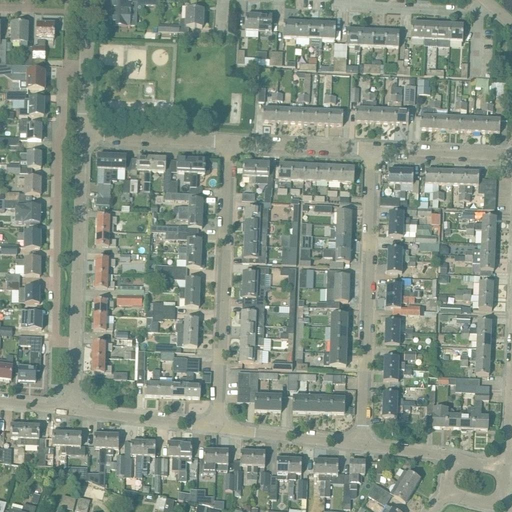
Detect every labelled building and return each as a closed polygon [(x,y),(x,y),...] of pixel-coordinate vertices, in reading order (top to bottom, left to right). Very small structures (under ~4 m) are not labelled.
[(112,26),(112,27),(137,28),(138,4),(128,4),(113,3),(112,18),(110,18),(110,26),(112,26)] [(180,20),(179,27),(180,28),(202,29),(203,20),(205,20),(205,14),(203,14),(203,12),(196,12),(196,7),(187,7),(186,21),(180,20)] [(259,17),(246,16),(245,33),(258,33),(259,17)] [(272,18),(259,17),(258,33),(271,34),(272,18)] [(296,41),(297,24),(284,23),(283,40),(296,41)] [(310,24),(297,24),(296,41),(309,41),(310,24)] [(323,25),(310,24),(309,41),(322,42),(323,25)] [(424,42),(424,25),(412,24),(411,41),(424,42)] [(30,68),(33,68),(33,49),(27,49),(28,25),(12,25),(12,35),(11,45),(21,45),(21,53),(26,53),(25,68),(30,68)] [(53,42),(54,26),(38,25),(37,41),(38,41),(37,48),(33,48),(33,49),(33,68),(45,68),(45,41),(53,42)] [(336,26),(323,25),(322,42),(335,42),(336,26)] [(437,26),(424,25),(424,42),(436,42),(437,26)] [(180,28),(179,27),(159,26),(158,34),(180,35),(180,28)] [(449,43),(450,26),(437,26),(436,42),(436,49),(449,49),(449,43)] [(463,27),(450,26),(449,43),(463,43),(463,27)] [(354,48),(354,52),(359,53),(359,48),(360,32),(355,31),(355,29),(348,28),(348,31),(347,31),(347,47),(354,48)] [(373,32),(360,32),(359,48),(372,49),(373,32)] [(385,49),(386,33),(373,32),(372,49),(385,49)] [(399,34),(386,33),(385,49),(398,50),(399,34)] [(346,59),(347,46),(334,45),(334,59),(346,59)] [(371,75),(372,66),(364,66),(363,75),(371,75)] [(30,73),(30,68),(13,67),(13,83),(27,83),(27,91),(34,91),(44,91),(45,74),(30,73)] [(372,68),(371,75),(380,76),(380,68),(372,68)] [(415,80),(409,80),(409,88),(405,88),(404,106),(414,107),(415,88),(415,80)] [(418,88),(418,96),(430,96),(430,88),(418,88)] [(396,97),(397,89),(391,89),(390,104),(388,104),(388,112),(382,112),(381,125),(395,126),(396,97)] [(396,97),(395,126),(408,127),(409,113),(401,113),(402,104),(401,104),(401,90),(397,89),(396,97)] [(368,124),(370,95),(364,95),(364,102),(362,102),(362,111),(355,110),(355,124),(368,124)] [(375,96),(370,95),(368,124),(381,125),(382,112),(376,111),(377,103),(375,103),(375,96)] [(13,111),(20,111),(19,118),(30,118),(34,118),(44,118),(44,117),(45,116),(45,112),(44,111),(44,101),(26,101),(24,101),(25,102),(13,102),(13,111)] [(427,118),(420,118),(420,131),(433,132),(434,118),(434,111),(435,103),(429,103),(429,110),(427,110),(427,118)] [(330,108),(317,108),(316,113),(316,126),(329,127),(330,114),(330,108)] [(276,124),(276,111),(269,111),(263,110),(262,124),(276,124)] [(289,125),(290,112),(276,111),(276,124),(289,125)] [(447,111),(440,111),(434,111),(434,118),(433,132),(446,133),(447,119),(447,111)] [(303,112),(290,112),(289,125),(302,126),(303,112)] [(316,113),(303,112),(302,126),(316,126),(316,113)] [(466,120),(466,112),(461,112),(460,120),(460,133),(473,134),(473,120),(466,120)] [(487,113),(481,113),(474,113),(473,120),(473,134),(486,134),(487,121),(487,113)] [(343,114),(330,114),(329,127),(342,128),(343,114)] [(447,119),(446,133),(460,133),(460,120),(447,119)] [(500,122),(487,121),(486,134),(499,135),(500,122)] [(28,143),(41,143),(41,127),(28,127),(28,122),(19,122),(19,134),(28,134),(28,143)] [(0,139),(0,147),(18,148),(19,140),(0,139)] [(41,155),(20,155),(20,162),(28,162),(28,170),(41,170),(41,155)] [(111,182),(112,158),(98,157),(97,171),(104,171),(104,182),(111,182)] [(126,158),(112,158),(111,182),(117,183),(117,172),(125,172),(126,158)] [(151,186),(152,159),(138,159),(137,169),(137,173),(144,173),(143,185),(151,186)] [(165,170),(166,160),(152,159),(151,173),(165,174),(165,170)] [(177,174),(184,175),(184,185),(190,185),(191,161),(185,161),(184,159),(180,159),(179,161),(178,161),(177,174)] [(191,161),(190,185),(190,196),(202,197),(202,189),(196,189),(197,175),(205,176),(205,168),(208,168),(209,160),(199,159),(199,162),(191,161)] [(256,165),(244,164),(243,180),(249,180),(249,186),(255,186),(256,165)] [(261,180),(268,181),(269,165),(256,165),(255,186),(261,186),(261,180)] [(292,167),(279,166),(279,181),(291,182),(292,167)] [(304,167),(292,167),(291,182),(304,182),(304,167)] [(317,168),(304,167),(304,182),(316,183),(317,168)] [(329,168),(317,168),(316,183),(329,184),(329,168)] [(342,169),(329,168),(329,184),(341,184),(342,169)] [(354,170),(342,169),(341,184),(353,185),(354,170)] [(401,172),(389,171),(388,186),(394,187),(394,193),(395,193),(395,200),(400,200),(400,192),(400,187),(401,172)] [(413,172),(401,172),(400,187),(413,187),(413,172)] [(439,173),(425,173),(425,186),(438,187),(439,173)] [(452,173),(439,173),(438,187),(452,187),(452,173)] [(465,174),(452,173),(452,187),(459,187),(459,203),(464,203),(465,174)] [(465,174),(464,203),(470,203),(470,196),(472,196),(472,188),(478,188),(479,174),(465,174)] [(26,181),(17,181),(17,188),(26,188),(26,197),(40,198),(40,181),(26,180),(26,181)] [(110,201),(110,186),(99,186),(98,200),(110,201)] [(267,190),(265,190),(264,204),(270,205),(271,199),(272,199),(272,190),(267,190)] [(287,191),(272,190),(272,199),(272,200),(278,200),(278,195),(287,196),(287,191)] [(4,194),(4,202),(19,202),(19,195),(4,194)] [(202,216),(203,202),(202,202),(202,197),(190,196),(177,195),(170,195),(165,195),(165,202),(189,203),(189,209),(179,209),(178,215),(202,216)] [(255,204),(255,196),(242,195),(242,203),(255,204)] [(4,202),(0,202),(0,213),(5,213),(5,210),(16,210),(18,210),(18,209),(19,209),(19,202),(4,202)] [(270,211),(270,205),(264,204),(255,204),(254,204),(254,210),(246,210),(245,223),(268,223),(268,211),(270,211)] [(16,210),(16,225),(24,225),(30,225),(30,227),(38,227),(38,225),(40,225),(40,215),(39,215),(39,212),(40,212),(40,209),(24,208),(24,209),(19,209),(18,209),(18,210),(16,210)] [(462,220),(474,221),(474,214),(463,213),(462,220)] [(165,235),(188,236),(188,230),(188,229),(156,227),(156,214),(151,214),(150,234),(151,234),(165,235)] [(351,215),(337,214),(337,227),(351,227),(351,215)] [(404,215),(389,214),(388,226),(417,227),(417,222),(410,222),(410,220),(404,220),(404,215)] [(178,215),(178,222),(188,222),(188,229),(188,230),(202,230),(202,216),(178,215)] [(116,227),(117,219),(110,219),(97,218),(97,233),(109,234),(114,234),(114,226),(116,227)] [(466,226),(466,232),(474,232),(482,232),(495,233),(496,219),(486,219),(482,219),(482,226),(474,225),(474,227),(466,226)] [(259,236),(267,236),(268,223),(245,223),(245,224),(243,223),(243,229),(245,229),(245,235),(259,236)] [(298,224),(293,224),(292,231),(291,231),(291,237),(290,237),(297,237),(298,224)] [(311,238),(312,226),(302,225),(301,238),(306,238),(311,238)] [(417,227),(388,226),(388,239),(403,239),(403,234),(415,235),(415,234),(417,234),(417,237),(416,237),(415,245),(420,245),(439,246),(439,238),(437,238),(424,237),(424,227),(417,227)] [(331,239),(350,239),(351,227),(337,227),(331,227),(331,239)] [(494,246),(495,233),(482,232),(481,246),(494,246)] [(109,248),(116,249),(116,242),(109,242),(109,234),(97,233),(96,248),(109,249),(109,248)] [(40,250),(40,234),(25,234),(25,235),(16,235),(16,243),(25,243),(25,250),(40,250)] [(259,236),(245,235),(245,247),(258,248),(266,248),(266,242),(260,242),(258,242),(259,236)] [(328,251),(350,252),(352,251),(353,246),(350,245),(350,239),(336,239),(329,239),(328,245),(328,251)] [(179,249),(178,255),(204,256),(204,242),(188,242),(187,249),(179,249)] [(439,246),(420,245),(420,253),(439,253),(439,246)] [(465,258),(473,258),(480,259),(494,260),(494,246),(481,246),(481,252),(472,252),(472,253),(465,252),(465,258)] [(258,248),(245,247),(244,260),(249,260),(249,266),(266,266),(266,248),(258,248)] [(306,250),(301,250),(300,268),(311,269),(311,267),(310,267),(311,260),(306,260),(306,251),(306,250)] [(402,263),(409,263),(415,263),(416,258),(408,258),(408,259),(402,258),(403,251),(388,250),(387,263),(402,263)] [(349,265),(350,252),(328,251),(323,251),(323,260),(332,260),(332,264),(349,265)] [(187,263),(186,269),(203,270),(204,256),(178,255),(178,262),(187,263)] [(483,272),(493,273),(494,260),(480,259),(480,272),(483,272)] [(95,275),(108,276),(108,268),(115,268),(115,262),(108,262),(108,261),(96,260),(95,275)] [(7,283),(20,283),(20,277),(25,277),(25,278),(40,278),(40,261),(15,261),(15,276),(6,276),(6,283),(7,283)] [(402,263),(387,263),(387,275),(402,275),(402,263)] [(243,275),(243,287),(270,288),(271,277),(268,277),(269,270),(256,269),(256,276),(253,276),(253,275),(243,275)] [(296,271),(288,270),(288,289),(290,289),(295,289),(296,271)] [(327,273),(327,290),(348,291),(349,279),(340,278),(340,273),(327,273)] [(164,281),(176,282),(177,275),(154,274),(154,283),(164,284),(164,281)] [(107,291),(114,291),(114,284),(107,284),(108,276),(95,275),(95,291),(107,291)] [(200,283),(200,282),(186,281),(185,290),(180,289),(179,295),(199,296),(200,296),(200,292),(202,292),(202,283),(200,283)] [(20,283),(7,283),(7,292),(19,292),(19,305),(25,305),(40,305),(40,290),(19,290),(20,283)] [(479,291),(479,298),(492,298),(493,285),(483,284),(480,284),(479,284),(479,285),(479,286),(479,291)] [(415,299),(415,295),(413,295),(408,295),(408,294),(401,294),(401,287),(386,286),(386,299),(415,299)] [(270,292),(270,288),(243,287),(242,300),(249,300),(249,307),(264,308),(265,292),(270,292)] [(118,297),(144,297),(144,289),(118,288),(118,297)] [(327,290),(326,310),(339,311),(339,304),(348,304),(348,291),(327,290)] [(199,296),(179,295),(179,301),(185,301),(185,309),(199,310),(199,296)] [(134,299),(118,298),(117,307),(134,308),(134,299)] [(470,303),(470,304),(479,304),(478,311),(492,312),(492,298),(479,298),(479,299),(471,298),(470,303)] [(386,299),(385,311),(393,311),(393,317),(423,318),(424,308),(407,308),(407,310),(401,310),(401,305),(407,305),(407,304),(414,304),(415,299),(386,299)] [(94,318),(106,318),(106,310),(113,311),(113,304),(107,304),(107,303),(94,303),(94,318)] [(148,313),(175,315),(176,304),(163,304),(163,305),(148,304),(148,313)] [(264,308),(249,307),(249,315),(242,314),(241,327),(263,327),(264,308)] [(461,308),(440,307),(440,314),(461,315),(461,308)] [(289,315),(289,329),(294,329),(295,309),(289,309),(285,309),(279,308),(278,312),(278,313),(280,316),(281,315),(289,315)] [(303,309),(298,309),(298,320),(297,330),(304,330),(304,325),(309,325),(309,320),(303,320),(303,317),(304,317),(304,316),(308,316),(309,310),(303,310),(303,309)] [(175,315),(148,313),(147,313),(146,334),(154,334),(158,334),(158,323),(163,324),(163,321),(175,322),(175,315)] [(42,332),(42,316),(22,315),(21,331),(42,332)] [(348,317),(331,316),(331,329),(347,330),(348,317)] [(456,325),(470,326),(470,318),(457,317),(440,316),(439,323),(448,324),(448,320),(456,321),(456,325)] [(106,318),(94,318),(93,333),(112,333),(113,326),(106,326),(106,318)] [(420,326),(420,318),(406,318),(406,326),(420,326)] [(175,334),(198,336),(198,322),(188,321),(184,321),(184,326),(176,326),(175,334)] [(385,335),(400,335),(400,323),(385,322),(385,335)] [(469,336),(477,337),(490,337),(491,324),(478,323),(477,330),(469,330),(469,331),(462,330),(461,336),(469,336)] [(241,340),(263,340),(264,328),(263,328),(263,327),(241,327),(241,340)] [(294,329),(289,329),(286,329),(286,336),(280,336),(280,341),(288,341),(293,341),(294,329)] [(347,330),(331,329),(330,342),(347,343),(347,330)] [(198,336),(175,334),(175,335),(177,335),(177,348),(173,348),(174,347),(155,347),(155,354),(161,354),(174,355),(181,355),(181,349),(197,350),(198,336)] [(385,335),(384,347),(399,347),(400,335),(385,335)] [(177,345),(177,336),(165,336),(164,344),(177,345)] [(477,337),(476,350),(490,351),(490,337),(477,337)] [(21,383),(21,384),(27,385),(27,384),(35,384),(36,372),(40,372),(41,340),(28,340),(28,347),(32,348),(31,370),(20,370),(19,383),(21,383)] [(264,340),(263,340),(241,340),(240,352),(262,353),(262,352),(254,352),(255,348),(263,348),(264,340)] [(347,343),(330,342),(330,355),(346,355),(347,343)] [(93,360),(105,360),(105,352),(112,353),(112,346),(105,346),(105,345),(93,345),(93,360)] [(490,351),(476,350),(476,363),(489,364),(490,351)] [(261,365),(262,353),(240,352),(240,365),(261,365)] [(174,355),(161,354),(160,363),(174,363),(174,360),(174,355)] [(293,354),(288,354),(287,354),(287,364),(273,363),(272,371),(292,372),(293,354)] [(302,365),(303,355),(296,354),(296,372),(307,373),(307,366),(302,365)] [(346,355),(330,355),(324,355),(324,368),(346,368),(346,355)] [(14,358),(7,357),(6,362),(0,361),(0,380),(11,382),(14,358)] [(404,371),(412,372),(412,367),(405,366),(405,364),(399,364),(399,359),(384,358),(383,371),(398,371),(404,371)] [(105,360),(93,360),(92,375),(104,375),(111,375),(112,368),(105,368),(105,360)] [(181,372),(182,360),(174,360),(174,363),(173,372),(181,372)] [(199,362),(187,361),(185,400),(200,401),(200,387),(193,387),(194,374),(199,375),(199,362)] [(476,363),(475,377),(489,377),(489,364),(476,363)] [(398,371),(383,371),(383,383),(398,383),(398,371)] [(158,399),(159,372),(153,372),(152,385),(145,385),(145,398),(158,399)] [(160,372),(159,372),(158,399),(172,400),(173,386),(173,380),(160,379),(160,372)] [(238,374),(238,383),(250,383),(250,375),(238,374)] [(268,381),(269,375),(250,375),(250,383),(249,390),(249,395),(257,395),(258,381),(268,381)] [(306,382),(306,377),(288,376),(288,392),(296,392),(297,383),(298,382),(306,382)] [(345,386),(346,378),(332,377),(332,383),(332,385),(345,386)] [(185,400),(186,380),(180,379),(180,386),(173,386),(172,400),(185,400)] [(398,395),(383,394),(382,407),(397,407),(398,395)] [(475,395),(474,409),(473,432),(487,432),(488,419),(480,418),(481,402),(488,403),(489,396),(475,395)] [(237,397),(237,404),(249,405),(249,397),(237,397)] [(268,414),(268,398),(255,397),(255,413),(268,414)] [(331,416),(332,397),(332,399),(319,399),(318,415),(331,416)] [(337,397),(332,397),(331,416),(344,416),(345,400),(337,400),(337,397)] [(281,414),(281,398),(268,398),(268,414),(281,414)] [(306,415),(306,398),(293,398),(293,415),(306,415)] [(318,415),(319,399),(306,398),(306,415),(318,415)] [(397,407),(382,407),(382,419),(397,420),(397,415),(403,415),(403,413),(410,413),(411,408),(403,407),(397,407)] [(460,431),(461,431),(461,432),(462,434),(466,434),(467,432),(467,431),(473,432),(474,409),(467,409),(467,413),(461,413),(461,415),(460,431)] [(447,410),(433,410),(433,417),(432,430),(447,431),(447,410)] [(448,410),(447,410),(447,431),(460,431),(461,415),(454,414),(454,413),(452,411),(448,411),(448,410)] [(25,447),(25,427),(20,427),(20,425),(11,424),(11,440),(18,441),(17,447),(25,447)] [(39,428),(25,427),(25,447),(38,448),(39,428)] [(67,435),(62,435),(62,432),(53,431),(53,448),(60,448),(60,454),(66,455),(67,435)] [(66,455),(66,456),(85,457),(85,449),(81,449),(81,432),(72,432),(72,435),(67,435),(66,455)] [(94,446),(94,451),(99,451),(99,462),(99,467),(105,467),(105,464),(107,436),(102,436),(102,434),(95,434),(95,433),(94,433),(94,436),(94,446)] [(105,464),(105,467),(105,468),(105,471),(106,471),(105,474),(106,474),(110,474),(110,472),(110,471),(111,471),(111,465),(111,457),(113,457),(113,452),(118,452),(119,447),(119,437),(107,436),(105,464)] [(131,448),(130,458),(136,458),(135,480),(142,480),(142,477),(143,459),(143,443),(131,443),(131,448)] [(143,459),(142,477),(147,477),(147,472),(147,465),(150,465),(150,459),(155,459),(155,454),(156,444),(143,443),(143,459)] [(179,473),(179,483),(186,483),(186,474),(186,465),(191,465),(192,460),(192,455),(192,445),(192,443),(184,443),(184,445),(180,445),(179,472),(179,473)] [(179,473),(180,445),(167,444),(167,459),(172,459),(172,473),(179,473)] [(11,451),(3,450),(3,463),(3,465),(11,466),(11,451)] [(53,450),(46,450),(45,456),(45,468),(53,468),(53,450)] [(201,462),(200,475),(215,475),(216,473),(216,467),(216,452),(211,452),(211,450),(204,450),(204,462),(201,462)] [(216,467),(216,473),(221,473),(227,473),(227,469),(228,467),(228,468),(229,452),(229,451),(221,450),(221,453),(216,452),(216,467)] [(252,482),(252,472),(253,453),(240,453),(240,468),(248,468),(247,481),(252,482)] [(252,482),(257,482),(258,469),(265,469),(265,454),(253,453),(252,472),(252,482)] [(45,468),(45,456),(38,456),(37,456),(37,468),(45,468)] [(117,457),(116,476),(124,477),(124,457),(117,457)] [(276,478),(277,478),(277,481),(288,482),(289,461),(277,460),(276,475),(276,478)] [(302,461),(289,461),(288,482),(288,496),(293,496),(294,482),(296,482),(296,476),(301,476),(302,461)] [(320,498),(325,498),(325,472),(326,462),(314,462),(313,477),(319,477),(319,483),(320,483),(320,498)] [(338,463),(326,462),(325,498),(330,498),(330,483),(330,478),(338,478),(338,463)] [(353,501),(356,498),(357,486),(361,486),(361,477),(364,477),(365,464),(350,463),(350,477),(349,487),(344,487),(343,511),(350,511),(350,501),(353,501)] [(72,478),(82,483),(87,485),(88,476),(87,476),(87,471),(86,471),(72,470),(72,478)] [(412,494),(420,482),(404,472),(396,485),(412,494)] [(269,475),(261,474),(260,486),(269,486),(269,475)] [(88,476),(87,485),(104,491),(105,475),(88,476)] [(226,476),(225,492),(232,493),(233,477),(226,476)] [(306,501),(307,483),(298,482),(297,501),(302,501),(303,501),(306,501)] [(405,505),(412,494),(396,485),(394,488),(392,487),(391,488),(389,490),(389,492),(391,493),(390,495),(375,486),(371,492),(389,502),(392,497),(394,498),(394,499),(405,505)] [(124,491),(124,498),(133,501),(137,494),(124,491)] [(178,494),(178,502),(196,506),(197,492),(190,491),(190,496),(178,494)] [(197,492),(196,506),(213,510),(214,500),(204,499),(205,493),(201,492),(197,492)] [(385,508),(389,502),(371,492),(366,501),(368,502),(370,499),(385,508)] [(88,501),(90,495),(82,493),(80,500),(78,499),(75,511),(87,511),(90,502),(88,501)] [(70,511),(73,511),(76,501),(63,497),(60,509),(70,511)] [(298,511),(289,511),(288,511),(305,511),(306,501),(303,501),(302,502),(301,511),(298,511)] [(50,511),(52,504),(47,503),(44,511),(50,511)] [(224,503),(215,503),(214,509),(224,511),(224,503)]
